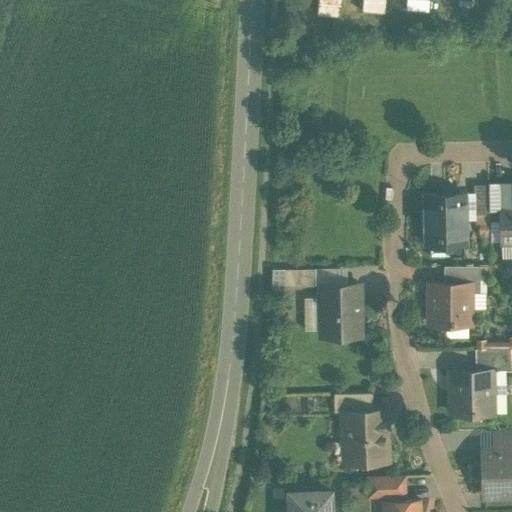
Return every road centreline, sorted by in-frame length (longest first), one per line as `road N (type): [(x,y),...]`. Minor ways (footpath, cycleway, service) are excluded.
road 1 (secondary): [(252,0),(233,335),(198,511)]
road 2 (residential): [(457,511),(397,323),(397,185),(406,160),(420,155),(511,149)]
